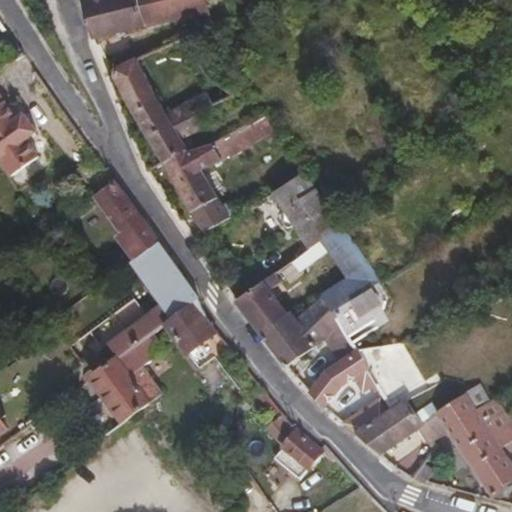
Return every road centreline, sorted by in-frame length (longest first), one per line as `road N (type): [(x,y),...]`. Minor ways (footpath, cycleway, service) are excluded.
road 1 (residential): [(458,511),(377,471),(262,363),(120,150)]
road 2 (residential): [(120,150),(9,0)]
road 3 (residential): [(120,150),(65,0)]
